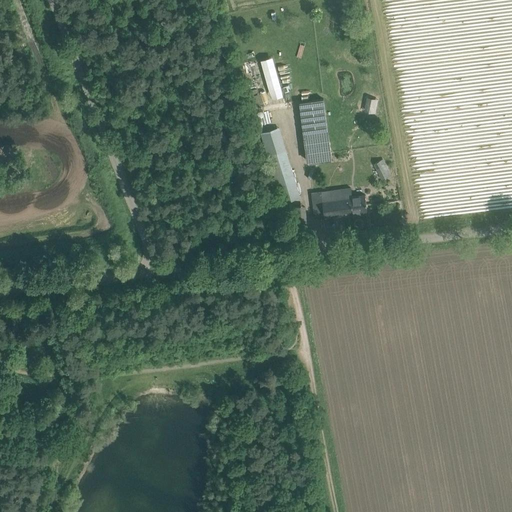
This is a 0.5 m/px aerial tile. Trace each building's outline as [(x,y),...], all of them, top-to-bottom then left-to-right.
[(331,157),(324,99),(300,102),(307,160),(331,157)] [(269,153),(267,154),(281,202),(283,202),(300,197),(285,148),(274,152),(270,153),(269,153)] [(374,165),(380,179),(390,174),(384,161),(374,165)] [(315,218),(368,211),(365,194),(352,196),(351,188),(312,193),(315,218)] [(315,281),(321,299),(333,296),(327,277),(315,281)]
